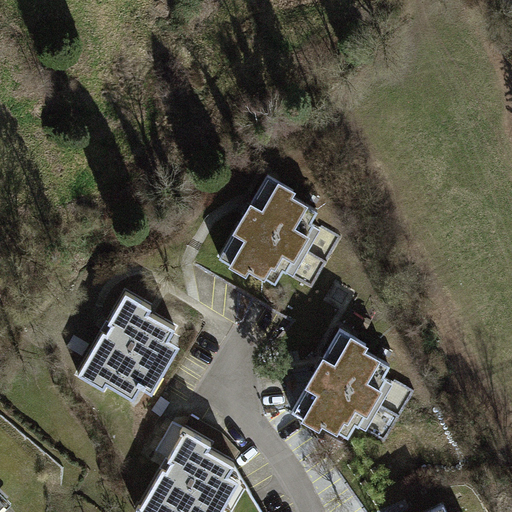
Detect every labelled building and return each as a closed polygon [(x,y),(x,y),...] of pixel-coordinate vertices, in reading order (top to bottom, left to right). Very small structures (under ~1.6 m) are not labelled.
[(298,190),(273,175),(252,211),(226,257),(249,270),(252,265),(280,281),(287,268),(299,274),(325,228),(314,222),(320,210),(294,196),(298,190)] [(153,307),(127,292),(110,321),(106,328),(103,335),(80,374),(105,387),(108,382),(136,398),(143,386),(154,391),(180,345),(170,339),(176,328),(155,316),(152,314),(150,313),(153,307)] [(370,342),(344,327),(322,364),(297,408),(322,422),(325,417),(353,433),(360,420),(370,426),(397,380),(387,374),(393,363),(367,348),(370,342)] [(162,416),(170,402),(161,396),(152,410),(162,416)] [(176,417),(174,423),(186,429),(192,416),(176,417)] [(206,448),(209,443),(186,429),(165,464),(163,468),(137,511),(220,511),(239,481),(228,474),(234,464),(206,448)] [(418,511),(418,510),(413,511),(467,511),(465,508),(455,511),(452,511),(448,502),(428,511),(418,511)]
